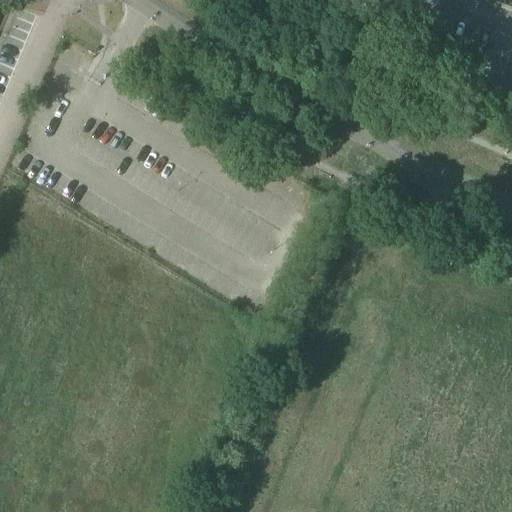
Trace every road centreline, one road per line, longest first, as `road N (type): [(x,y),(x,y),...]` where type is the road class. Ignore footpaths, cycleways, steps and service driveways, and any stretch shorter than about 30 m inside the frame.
road 1 (residential): [(136,0),(363,139),(511,207)]
road 2 (track): [(433,172),(297,511)]
